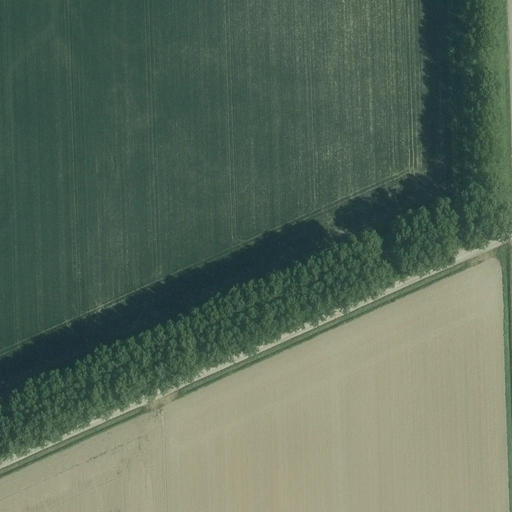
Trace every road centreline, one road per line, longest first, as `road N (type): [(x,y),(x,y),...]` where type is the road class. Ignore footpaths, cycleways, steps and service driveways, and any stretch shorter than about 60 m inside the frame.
road 1 (unclassified): [(0,464),(511,232)]
road 2 (track): [(450,214),(0,416)]
road 3 (track): [(450,214),(462,206),(458,0)]
